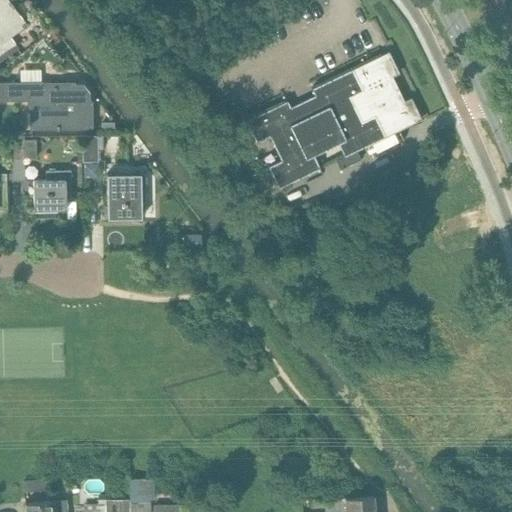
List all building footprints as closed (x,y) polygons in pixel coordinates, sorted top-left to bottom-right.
[(0,0),(0,58),(16,47),(7,35),(20,26),(0,0)] [(179,0),(157,11),(162,20),(198,2),(196,0),(179,0)] [(295,4),(293,0),(281,0),(286,8),(295,4)] [(388,51),(311,89),(314,95),(290,107),(287,100),(246,120),(256,142),(269,136),(281,160),(268,166),(278,188),(320,168),(313,155),(338,143),(344,156),(356,151),(421,119),(411,97),(398,103),(386,79),(399,73),(388,51)] [(40,84),(0,84),(0,99),(31,99),(31,128),(73,127),(90,127),(89,93),(83,85),(73,85),(73,84),(40,84)] [(114,122),(101,122),(101,131),(114,131),(114,122)] [(97,135),(82,136),(82,155),(82,162),(98,162),(98,160),(98,150),(97,135)] [(23,136),(11,137),(12,158),(24,158),(35,158),(35,140),(23,140),(23,136)] [(344,156),(335,161),(339,170),(361,160),(356,151),(344,156)] [(12,174),(12,181),(24,181),(24,158),(12,158),(12,174)] [(46,180),(33,180),(33,210),(65,209),(65,193),(71,193),(70,170),(45,171),(46,180)] [(145,174),(106,175),(107,189),(107,206),(107,215),(107,219),(127,218),(127,220),(137,219),(137,218),(141,218),(141,201),(145,201),(145,191),(145,174)] [(192,249),(192,235),(165,236),(166,250),(192,249)] [(153,483),(129,483),(130,499),(129,511),(149,511),(149,499),(153,499),(153,483)] [(374,511),(373,496),(345,498),(346,511),(374,511)] [(105,500),(105,509),(105,511),(129,511),(130,499),(105,500)] [(25,503),(26,511),(67,511),(66,500),(25,503)] [(98,503),(86,504),(85,511),(105,511),(105,509),(105,500),(98,500),(98,503)]
